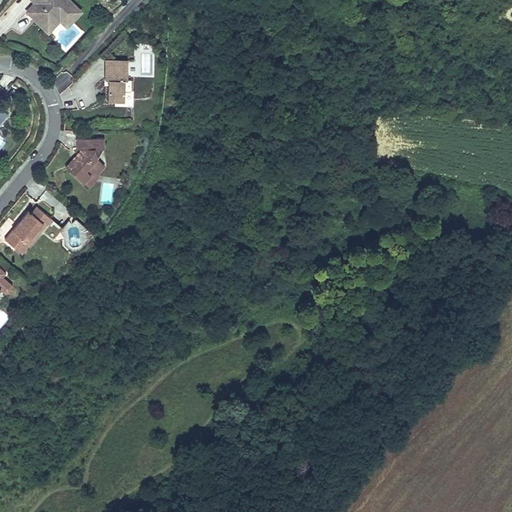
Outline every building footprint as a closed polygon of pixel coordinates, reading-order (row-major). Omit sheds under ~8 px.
[(54,17),(60,22),(67,28),(83,11),(70,0),(29,0),(33,3),(27,10),(34,18),(33,19),(42,29),(54,17)] [(25,12),(33,19),(34,18),(27,10),(25,12)] [(48,34),(60,22),(54,17),(42,29),(48,34)] [(127,79),(128,61),(105,60),(105,79),(109,79),(108,101),(124,101),(125,91),(131,91),(131,79),(127,79)] [(14,88),(9,94),(13,97),(18,91),(14,88)] [(75,160),(73,158),(66,167),(83,182),(90,174),(96,174),(104,165),(98,159),(98,149),(103,149),(103,138),(78,138),(77,149),(82,149),(77,155),(78,156),(75,160)] [(99,176),(96,174),(90,174),(83,182),(88,187),(99,176)] [(35,233),(38,235),(51,218),(36,206),(31,213),(28,210),(5,239),(16,249),(24,239),(28,242),(35,233)] [(46,234),(56,239),(62,227),(53,222),(46,234)] [(22,253),(38,235),(35,233),(28,242),(24,239),(16,249),(22,253)] [(0,289),(1,289),(5,293),(10,292),(13,289),(12,284),(3,277),(6,273),(0,267),(0,289)]
